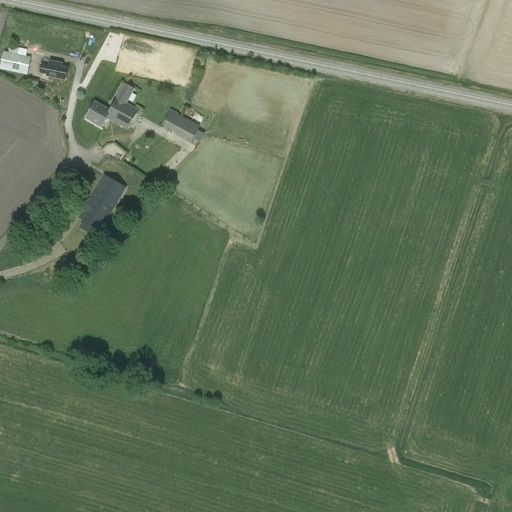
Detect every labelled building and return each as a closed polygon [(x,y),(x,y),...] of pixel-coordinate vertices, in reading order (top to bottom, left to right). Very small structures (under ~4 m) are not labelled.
[(0,66),(0,69),(27,75),(31,57),(3,51),(0,66)] [(49,62),(48,66),(42,64),(39,74),(46,76),(65,80),(67,69),(61,68),(62,65),(49,62)] [(124,84),(109,111),(95,102),(85,119),(101,128),(106,119),(111,122),(127,131),(138,110),(126,104),(135,90),(124,84)] [(200,127),(170,110),(162,125),(191,142),(200,127)] [(79,218),(84,221),(96,228),(100,230),(117,202),(112,199),(120,185),(109,179),(101,193),(96,190),(79,218)]
